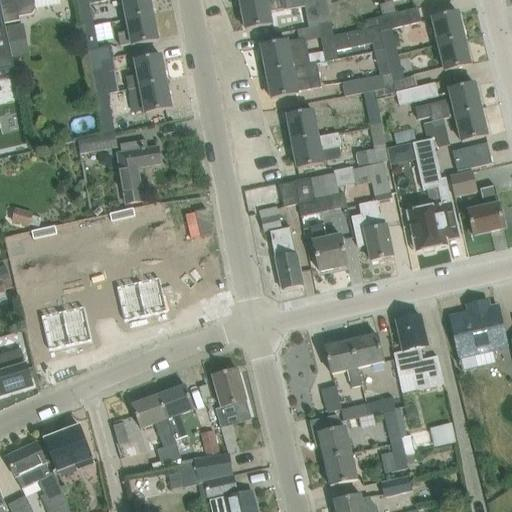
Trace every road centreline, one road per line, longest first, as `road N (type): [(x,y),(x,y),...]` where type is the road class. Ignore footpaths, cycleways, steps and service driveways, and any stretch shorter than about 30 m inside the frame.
road 1 (unclassified): [(252,326),(189,0)]
road 2 (residential): [(511,266),(252,326)]
road 3 (unclassified): [(293,511),(252,326)]
road 4 (residential): [(252,326),(90,384)]
road 5 (residential): [(119,511),(90,384)]
